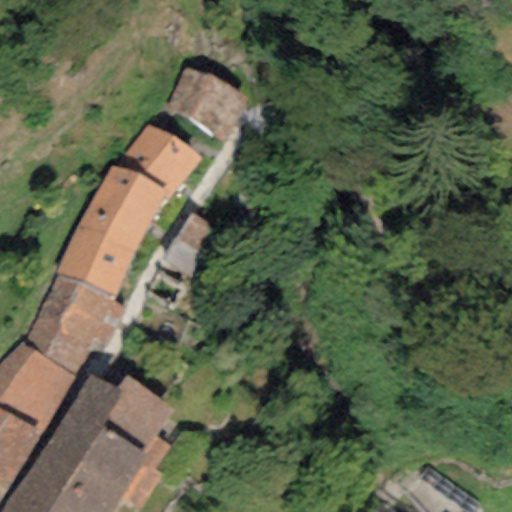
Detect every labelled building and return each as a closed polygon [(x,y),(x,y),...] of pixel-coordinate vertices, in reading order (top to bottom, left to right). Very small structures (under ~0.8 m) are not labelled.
[(246,98),(183,68),(163,109),(225,139),(246,98)] [(202,160),(144,124),(114,166),(168,195),(202,160)] [(136,254),(168,195),(114,166),(111,164),(76,227),(136,254)] [(219,233),(190,215),(161,261),(189,279),(219,233)] [(113,294),(136,254),(76,227),(55,274),(113,294)] [(110,303),(113,294),(55,274),(21,345),(74,376),(90,350),(99,354),(122,309),(110,303)] [(0,412),(41,436),(74,376),(21,345),(0,363),(0,412)] [(128,375),(116,391),(119,393),(100,427),(141,453),(153,436),(171,410),(128,375)] [(116,391),(87,376),(31,471),(102,511),(112,511),(118,502),(145,456),(141,453),(100,427),(119,393),(116,391)] [(0,505),(41,436),(0,412),(0,505)] [(102,511),(31,471),(3,511),(102,511)]
